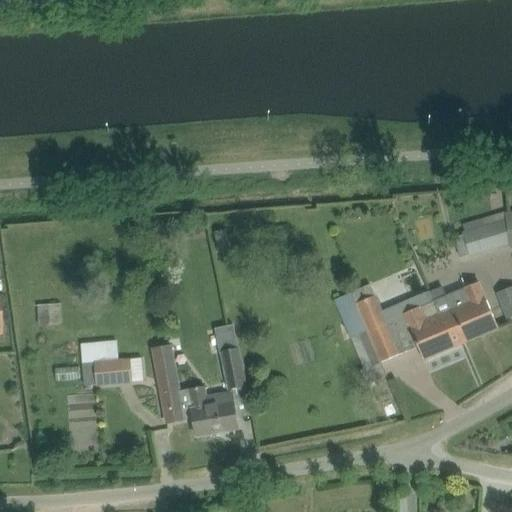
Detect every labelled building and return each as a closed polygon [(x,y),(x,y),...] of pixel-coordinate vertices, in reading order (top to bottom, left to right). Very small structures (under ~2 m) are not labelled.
[(452,236),(459,257),(467,254),(468,258),(509,245),(509,248),(511,247),(511,213),(504,214),(503,212),(462,224),(463,232),(452,236)] [(446,297),(434,302),(446,331),(458,326),(465,342),(498,329),(490,310),(478,283),(463,289),(464,290),(446,297)] [(357,333),(349,337),(362,369),(363,370),(381,363),(399,355),(417,347),(423,360),(465,342),(458,326),(446,331),(434,302),(433,303),(419,308),(385,322),(381,312),(374,296),(369,284),(350,291),(355,304),(360,314),(351,318),(357,333)] [(511,287),(497,293),(508,320),(511,318),(511,287)] [(59,304),(37,305),(38,324),(60,323),(59,304)] [(152,348),(163,404),(166,424),(193,419),(196,437),(238,430),(232,402),(207,406),(204,387),(180,391),(171,344),(152,348)] [(219,353),(227,391),(246,387),(238,349),(219,353)] [(81,364),(82,386),(95,385),(95,387),(130,384),(128,360),(81,364)]
